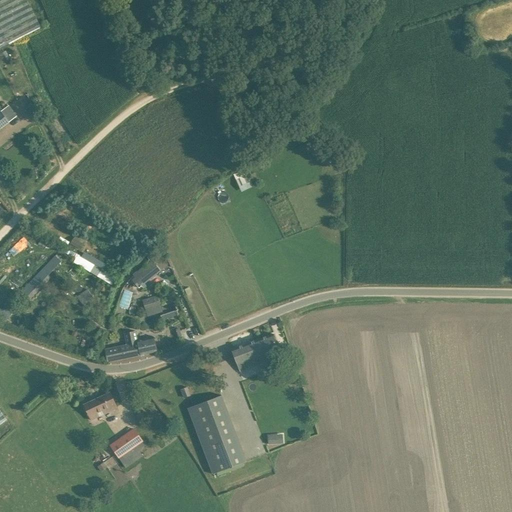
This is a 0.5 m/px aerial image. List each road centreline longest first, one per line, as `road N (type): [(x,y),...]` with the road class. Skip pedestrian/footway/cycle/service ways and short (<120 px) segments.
road 1 (tertiary): [(0,337),(116,368),(326,295),(511,292)]
road 2 (track): [(0,237),(144,97),(274,61),(305,35),(321,0)]
